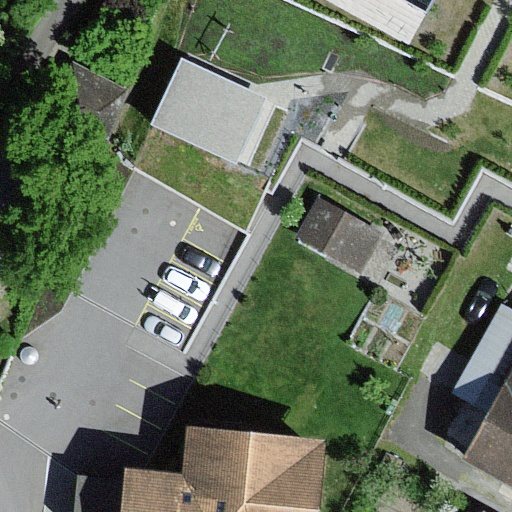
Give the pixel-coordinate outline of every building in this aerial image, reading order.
[(369,0),(422,26),(435,0),(369,0)] [(264,103),(177,65),(147,133),(234,171),(264,103)] [(380,237),(320,205),(299,244),(360,276),(380,237)] [(447,399),(482,418),(511,365),(511,317),(497,309),(447,399)] [(511,365),(482,418),(454,468),(511,500),(511,365)] [(175,483),(73,478),(70,511),(309,511),(310,511),(316,451),(179,437),(175,483)]
